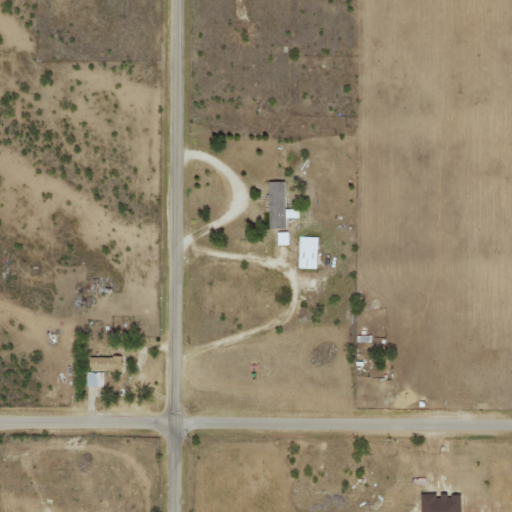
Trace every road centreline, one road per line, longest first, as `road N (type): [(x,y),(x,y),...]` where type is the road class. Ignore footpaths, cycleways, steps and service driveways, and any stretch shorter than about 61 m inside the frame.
road 1 (residential): [(170,511),(170,0)]
road 2 (residential): [(169,425),(511,429)]
road 3 (residential): [(0,423),(169,425)]
